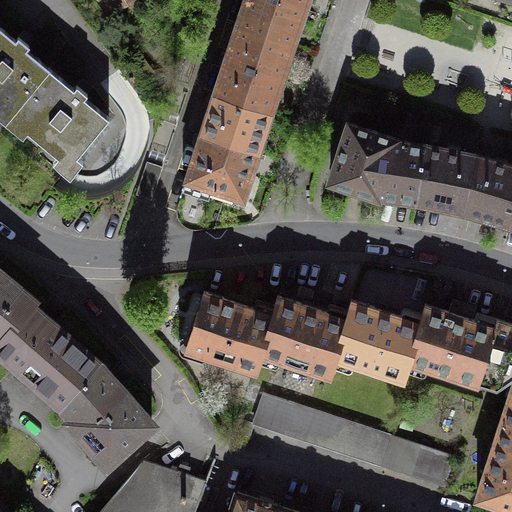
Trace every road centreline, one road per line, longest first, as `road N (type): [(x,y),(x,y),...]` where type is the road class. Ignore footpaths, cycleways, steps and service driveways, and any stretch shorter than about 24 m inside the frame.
road 1 (residential): [(511,269),(358,237),(147,252)]
road 2 (residential): [(147,252),(231,0)]
road 3 (residential): [(147,252),(67,250),(0,212)]
